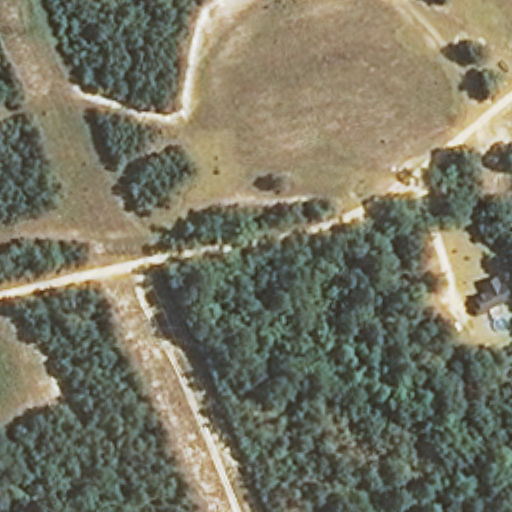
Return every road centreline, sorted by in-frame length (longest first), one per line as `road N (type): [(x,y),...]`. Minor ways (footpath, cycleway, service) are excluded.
road 1 (residential): [(292,276),(292,317),(380,478),(388,511)]
road 2 (residential): [(413,0),(509,110),(511,137)]
